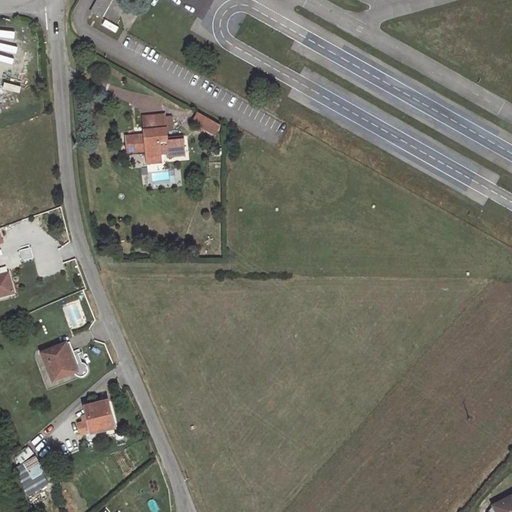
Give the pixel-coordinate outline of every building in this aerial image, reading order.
[(113,0),(96,0),(93,6),(106,13),(113,0)] [(105,19),(101,25),(115,32),(118,26),(105,19)] [(142,115),(143,129),(165,129),(165,113),(142,115)] [(219,125),(202,115),(197,113),(192,122),(214,134),(219,125)] [(166,154),(165,129),(143,129),(143,135),(125,136),(126,154),(143,152),(144,158),(159,158),(159,154),(166,154)] [(151,173),(152,181),(170,180),(169,172),(151,173)] [(21,260),(31,258),(30,249),(19,250),(21,260)] [(0,296),(14,293),(10,277),(0,279),(0,296)] [(76,364),(72,352),(70,352),(66,343),(42,353),(53,381),(74,372),(76,375),(79,377),(81,377),(84,376),(85,376),(87,373),(88,371),(88,369),(88,367),(87,365),(86,364),(82,362),(78,362),(76,364)] [(112,425),(106,401),(86,407),(87,414),(91,430),(112,425)] [(91,430),(87,414),(81,416),(82,422),(78,423),(80,433),(91,430)] [(124,444),(124,434),(116,435),(117,445),(124,444)] [(22,464),(35,454),(30,447),(17,458),(22,464)] [(44,473),(35,457),(25,464),(32,477),(34,479),(40,475),(44,473)] [(32,477),(25,464),(18,468),(22,483),(32,477)] [(47,488),(40,475),(34,479),(32,477),(22,483),(30,496),(47,488)] [(511,511),(511,496),(491,506),(493,511),(511,511)]
